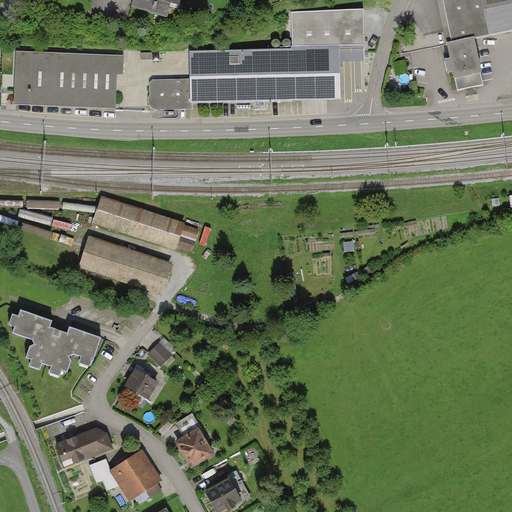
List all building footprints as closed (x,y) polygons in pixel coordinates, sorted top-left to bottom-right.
[(178,10),(180,0),(134,0),(132,9),(149,14),(153,2),(158,3),(154,15),(166,19),(170,7),(178,10)] [(511,0),(438,0),(458,93),(483,88),(473,40),(511,32),(511,0)] [(123,57),(18,52),(15,106),(116,111),(118,76),(123,77),(123,57)] [(292,105),(291,53),(190,54),(190,81),(150,81),(150,113),(192,112),(192,106),(292,105)] [(175,253),(184,225),(103,198),(99,210),(94,226),(175,253)] [(404,223),(405,229),(419,226),(417,221),(404,223)] [(335,236),(344,236),(343,227),(334,227),(335,236)] [(172,264),(90,237),(87,247),(79,269),(161,296),(172,264)] [(298,268),(296,260),(286,262),(287,269),(298,268)] [(299,271),(289,273),(290,279),(300,277),(299,271)] [(359,274),(349,278),(353,285),(362,281),(359,274)] [(52,322),(20,311),(12,335),(31,341),(35,345),(29,347),(25,359),(31,361),(29,367),(41,370),(43,364),(50,367),(48,373),(61,378),(64,371),(67,372),(71,361),(68,357),(73,355),(81,357),(78,364),(92,368),(101,338),(69,327),(66,335),(49,329),(52,322)] [(172,356),(160,345),(148,357),(160,368),(172,356)] [(158,381),(137,369),(127,388),(147,399),(158,381)] [(197,430),(201,428),(192,415),(177,424),(186,438),(178,442),(192,466),(212,454),(197,430)] [(98,429),(57,445),(66,468),(114,449),(108,435),(98,429)] [(163,480),(143,451),(112,472),(131,501),(137,497),(143,506),(164,492),(158,483),(163,480)] [(252,497),(246,487),(240,491),(232,477),(231,477),(244,501),(252,497)] [(240,500),(229,480),(207,492),(218,511),(227,507),(229,510),(235,507),(233,504),(240,500)]
